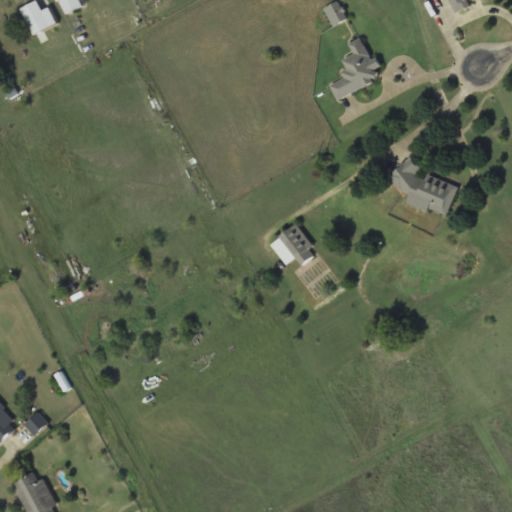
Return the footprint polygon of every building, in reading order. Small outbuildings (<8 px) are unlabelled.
[(69,13),(83,4),(80,0),(65,0),(62,2),(69,13)] [(450,0),(457,14),(473,7),(469,0),(450,0)] [(349,18),(340,1),(326,8),(335,26),(349,18)] [(339,99),(382,78),(377,68),(383,66),(378,56),(373,58),(363,37),(350,43),(355,53),(341,60),(349,75),(332,84),(339,99)] [(394,185),(413,191),(409,202),(450,215),(460,185),(421,172),(423,164),(403,158),(394,185)] [(316,255),(311,249),(315,246),(299,224),(272,244),(288,265),(297,258),(303,265),(316,255)] [(0,404),(0,444),(19,426),(0,404)] [(15,483),(29,511),(61,511),(44,478),(39,481),(35,473),(15,483)]
